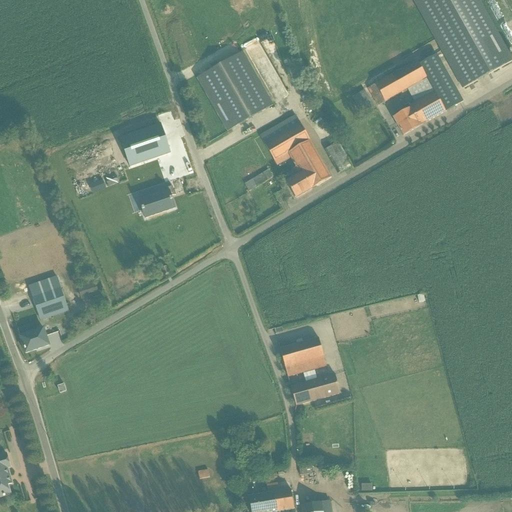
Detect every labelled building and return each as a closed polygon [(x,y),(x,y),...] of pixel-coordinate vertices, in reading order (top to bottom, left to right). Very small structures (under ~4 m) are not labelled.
[(511,59),(478,0),(413,0),(412,1),(461,90),(511,61),(511,59)] [(511,38),(511,0),(492,0),(511,39),(511,38)] [(276,39),(267,42),(272,56),(281,53),(276,39)] [(241,52),(195,78),(225,132),(272,106),(241,52)] [(415,61),(373,84),(383,102),(426,80),(415,61)] [(442,63),(423,73),(443,111),(462,101),(442,63)] [(373,92),(360,97),(367,116),(380,110),(373,92)] [(400,136),(443,111),(434,94),(390,119),(400,136)] [(166,121),(127,134),(129,141),(168,128),(166,121)] [(171,128),(151,133),(152,135),(129,141),(136,169),(178,158),(171,128)] [(298,195),(332,177),(312,140),(289,153),(301,176),(290,182),(298,195)] [(353,159),(342,140),(328,149),(339,167),(353,159)] [(430,158),(428,153),(415,159),(421,173),(465,153),(460,144),(430,158)] [(248,190),(271,175),(266,168),(243,183),(248,190)] [(186,180),(178,183),(182,195),(190,193),(186,180)] [(287,205),(296,199),(290,191),(281,197),(287,205)] [(146,219),(174,209),(168,192),(140,201),(146,219)] [(165,268),(160,270),(162,276),(168,273),(165,268)] [(93,282),(76,288),(80,299),(97,293),(93,282)] [(33,300),(41,320),(70,310),(62,289),(33,300)] [(431,296),(425,297),(427,306),(433,304),(431,296)] [(28,355),(52,346),(46,329),(22,338),(28,355)] [(298,407),(341,395),(336,375),(318,380),(315,371),(328,368),(319,338),(279,349),(287,378),(303,373),(307,383),(293,387),(298,407)] [(63,385),(56,387),(58,393),(65,391),(63,385)] [(68,396),(76,394),(73,386),(65,388),(68,396)] [(0,497),(8,495),(6,486),(15,484),(7,452),(0,453),(0,497)] [(314,459),(300,461),(302,474),(316,472),(314,459)] [(209,470),(196,472),(197,481),(210,479),(209,470)] [(370,495),(380,495),(380,486),(370,487),(370,495)] [(253,511),(278,511),(296,509),(293,489),(251,495),(253,511)] [(334,511),(332,502),(304,509),(304,511),(334,511)]
